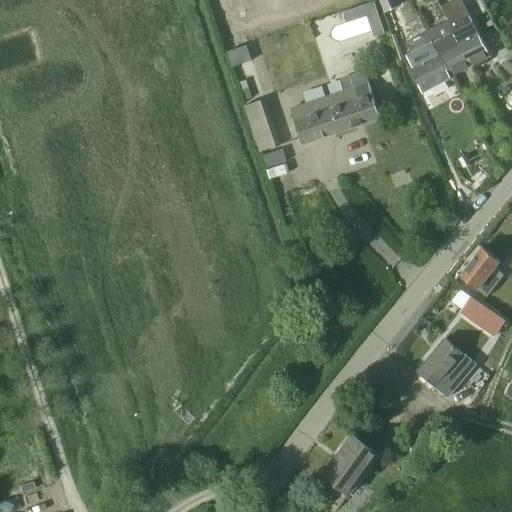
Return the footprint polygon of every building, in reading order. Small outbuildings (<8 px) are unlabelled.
[(397,0),(380,0),(384,10),(399,5),(397,0)] [(460,0),(453,0),(442,6),(449,20),(446,21),(453,34),(471,66),(490,56),(473,23),(460,0)] [(450,77),(471,66),(446,21),(427,31),(450,77)] [(422,91),(450,77),(427,31),(406,42),(421,71),(413,75),(422,91)] [(303,144),(381,118),(368,82),(291,109),(303,144)] [(259,151),(278,145),(263,99),(244,105),(259,151)] [(493,268),(499,260),(481,246),(457,277),(475,290),(485,298),(502,275),(493,268)] [(478,391),(490,375),(475,365),(477,364),(444,336),(416,371),(448,398),(463,379),(478,391)] [(320,475),(349,496),(380,454),(351,432),(320,475)]
